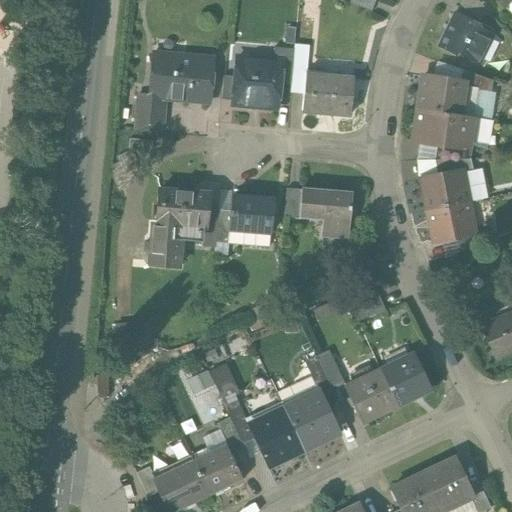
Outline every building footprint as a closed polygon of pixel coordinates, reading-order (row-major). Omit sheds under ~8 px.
[(371,0),(350,0),(349,4),(371,12),(375,1),(371,0)] [(479,21),(488,13),(475,0),(463,0),(459,6),(479,21)] [(511,0),(497,0),(508,10),(511,5),(511,0)] [(477,25),(455,14),(438,49),(455,57),(457,54),(479,64),(492,35),(476,28),(477,25)] [(291,86),(292,70),(294,50),(274,48),(273,62),(281,62),(279,85),(291,86)] [(213,60),(153,54),(149,97),(149,99),(165,100),(209,104),(213,60)] [(273,62),(237,58),(235,78),(233,102),(233,106),(276,110),(279,85),(281,62),(273,62)] [(303,95),(305,76),(306,76),(307,72),(292,70),(291,86),(290,94),(303,95)] [(491,94),(493,82),(461,71),(457,83),(459,83),(458,87),(478,90),(477,92),(491,94)] [(353,80),(334,78),(334,79),(306,76),(305,76),(303,95),(302,112),(318,113),(318,114),(333,116),(333,115),(350,116),(353,80)] [(223,77),(221,101),(233,102),(235,78),(223,77)] [(457,83),(423,77),(418,110),(473,119),(477,92),(478,90),(458,87),(459,83),(457,83)] [(165,100),(149,99),(149,97),(138,96),(135,131),(162,134),(165,100)] [(473,119),(418,110),(413,142),(436,146),(468,151),(469,147),(473,119)] [(434,161),(470,160),(472,148),(469,147),(468,151),(436,146),(434,161)] [(472,172),(470,160),(434,161),(437,177),(462,172),(462,174),(472,172)] [(437,177),(420,180),(427,212),(468,204),(462,174),(462,172),(437,177)] [(351,195),(302,190),(301,191),(286,190),(284,218),(325,222),(324,238),(347,240),(351,195)] [(207,195),(160,191),(157,225),(158,225),(156,240),(175,242),(176,227),(203,230),(204,230),(206,211),(207,195)] [(273,201),(232,198),(231,213),(229,231),(270,235),(273,201)] [(468,204),(427,212),(433,243),(453,239),(474,235),(474,233),(468,204)] [(204,230),(203,230),(201,248),(215,250),(215,244),(218,212),(206,211),(204,230)] [(231,213),(218,212),(215,244),(228,245),(229,231),(231,213)] [(201,248),(203,230),(176,227),(175,242),(156,240),(158,225),(157,225),(153,225),(149,267),(180,269),(183,246),(201,248)] [(474,233),(474,235),(453,239),(456,255),(491,241),(489,230),(474,233)] [(268,249),(270,235),(229,231),(228,245),(268,249)] [(367,277),(341,289),(347,302),(373,290),(367,277)] [(373,290),(347,302),(359,326),(384,314),(373,290)] [(511,315),(481,328),(494,358),(511,350),(511,315)] [(141,324),(117,326),(120,378),(143,360),(141,324)] [(328,352),(316,358),(331,389),(343,383),(328,352)] [(412,357),(380,372),(397,407),(429,392),(412,357)] [(316,358),(305,365),(318,393),(331,389),(316,358)] [(254,442),(247,426),(248,426),(235,398),(239,396),(224,365),(208,372),(230,419),(243,447),(254,442)] [(380,372),(344,389),(361,425),(397,407),(380,372)] [(98,378),(99,400),(109,399),(108,377),(98,378)] [(318,393),(283,409),(303,452),(338,435),(318,393)] [(248,426),(247,426),(254,442),(267,469),(303,452),(283,409),(248,426)] [(229,453),(243,447),(230,419),(216,426),(225,446),(229,453)] [(225,446),(193,461),(209,497),(242,481),(229,453),(225,446)] [(455,459),(423,475),(440,511),(470,496),(463,482),(465,481),(455,459)] [(154,479),(153,480),(159,493),(167,511),(176,511),(209,497),(193,461),(154,479)] [(159,493),(153,480),(154,479),(149,468),(136,474),(147,499),(159,493)] [(423,475),(390,490),(400,510),(400,511),(436,511),(440,511),(423,475)]
